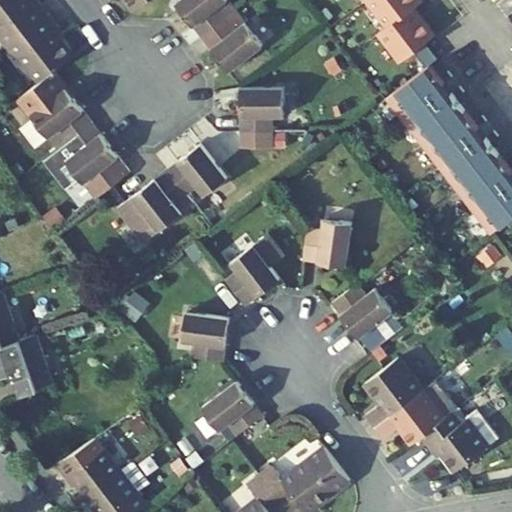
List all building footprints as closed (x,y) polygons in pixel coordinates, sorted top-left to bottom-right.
[(31,0),(0,0),(0,29),(2,32),(0,33),(0,38),(6,47),(50,14),(40,2),(36,5),(31,0)] [(179,0),(177,2),(203,36),(228,17),(238,9),(230,0),(179,0)] [(368,0),(388,26),(413,7),(421,0),(420,0),(368,0)] [(388,26),(379,33),(400,60),(434,35),(413,7),(388,26)] [(20,55),(40,82),(54,71),(74,56),(61,39),(54,29),(59,26),(50,14),(6,47),(15,59),(20,55)] [(228,17),(203,36),(230,70),(263,44),(246,22),(237,29),(228,17)] [(66,35),(59,26),(54,29),(61,39),(66,35)] [(336,58),(328,62),(333,73),(341,70),(336,58)] [(511,173),(430,66),(387,99),(489,232),(511,214),(511,173)] [(54,71),(40,82),(20,97),(21,98),(4,111),(8,117),(25,104),(36,117),(51,137),(59,147),(68,140),(93,121),(54,71)] [(285,87),(242,86),(242,131),(273,131),(273,115),(285,115),(285,87)] [(51,137),(36,117),(23,126),(39,146),(51,137)] [(69,160),(97,197),(131,171),(103,134),(93,121),(68,140),(78,153),(69,160)] [(273,131),(242,131),(242,147),(273,147),(273,131)] [(68,140),(59,147),(69,160),(78,153),(68,140)] [(202,143),(168,169),(186,194),(200,184),(207,193),(228,177),(202,143)] [(168,169),(117,207),(143,241),(181,212),(175,203),(186,194),(168,169)] [(270,193),(262,198),(271,211),(279,205),(270,193)] [(175,203),(181,212),(193,202),(186,194),(175,203)] [(306,227),(302,259),(345,264),(351,221),(324,218),(322,229),(306,227)] [(286,254),(269,233),(232,262),(238,270),(226,280),(236,293),(246,305),(280,278),(271,266),(286,254)] [(494,244),(478,257),(485,266),(501,253),(494,244)] [(135,260),(128,266),(134,273),(140,267),(135,260)] [(209,264),(200,271),(214,289),(223,282),(209,264)] [(110,278),(102,284),(112,297),(120,291),(110,278)] [(357,282),(332,301),(358,335),(392,309),(376,288),(367,295),(357,282)] [(0,291),(0,346),(20,340),(3,291),(0,291)] [(138,300),(128,295),(121,309),(131,314),(138,300)] [(229,318),(187,312),(183,338),(195,340),(192,356),(224,360),(229,318)] [(511,327),(509,324),(500,331),(505,338),(508,336),(511,333),(511,327)] [(20,340),(0,346),(0,376),(13,372),(21,394),(54,384),(37,335),(20,340)] [(423,388),(398,357),(365,382),(381,402),(365,414),(374,426),(423,388)] [(223,391),(235,382),(232,378),(220,387),(223,391)] [(263,414),(238,380),(235,382),(223,391),(213,399),(204,406),(221,428),(230,421),(238,433),(263,414)] [(423,388),(374,426),(383,437),(399,426),(412,442),(421,435),(444,417),(423,388)] [(463,421),(467,418),(472,414),(464,404),(454,411),(463,421)] [(453,409),(444,417),(421,435),(430,447),(435,444),(455,469),(487,445),(467,418),(463,421),(454,411),(453,409)] [(142,417),(134,422),(141,432),(148,427),(142,417)] [(350,478),(325,445),(282,478),(272,464),(260,474),(289,511),(308,511),(318,503),(350,478)] [(122,470),(104,447),(91,456),(83,446),(56,463),(67,477),(72,474),(79,483),(88,495),(122,470)] [(180,458),(172,464),(180,474),(188,468),(180,458)] [(135,511),(147,503),(122,470),(88,495),(98,507),(101,511),(135,511)] [(72,474),(67,477),(74,487),(79,483),(72,474)] [(289,511),(260,474),(248,483),(259,496),(238,511),(289,511)] [(193,476),(184,483),(191,492),(200,485),(193,476)] [(317,511),(322,508),(318,503),(308,511),(317,511)]
